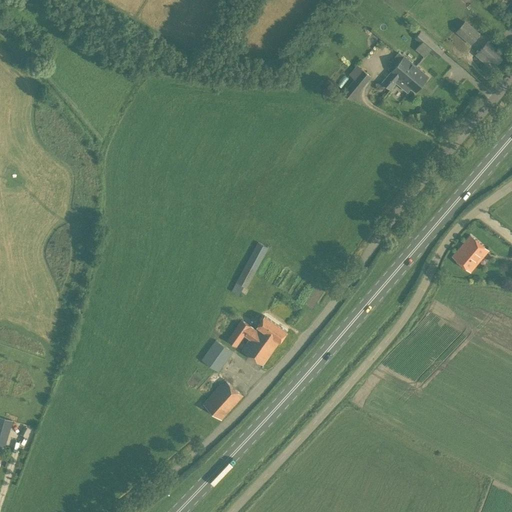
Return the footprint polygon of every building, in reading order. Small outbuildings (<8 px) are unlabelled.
[(455,31),(471,45),(480,34),(465,21),(455,31)] [(414,39),(437,59),(443,52),(420,32),(414,39)] [(476,55),(486,64),(490,60),(495,64),(503,55),(488,41),(476,55)] [(403,56),(390,72),(381,82),(390,90),(399,79),(415,92),(428,76),(412,63),(420,53),(410,43),(401,54),(403,56)] [(355,95),(371,76),(356,65),(348,74),(354,79),(346,88),(355,95)] [(423,113),(413,113),(414,121),(423,121),(423,113)] [(470,235),(452,256),(470,271),(488,250),(470,235)] [(257,241),(232,291),(239,295),(244,286),(247,287),(268,247),(257,241)] [(257,326),(255,329),(241,319),(227,339),(236,346),(244,336),(249,339),(241,350),(263,365),(279,342),(287,331),(264,315),(256,326),(257,326)] [(206,346),(209,348),(201,359),(218,372),(233,352),(215,339),(212,337),(206,346)] [(221,420),(243,396),(225,379),(203,403),(221,420)] [(0,448),(3,450),(11,421),(4,419),(4,418),(0,416),(0,448)]
